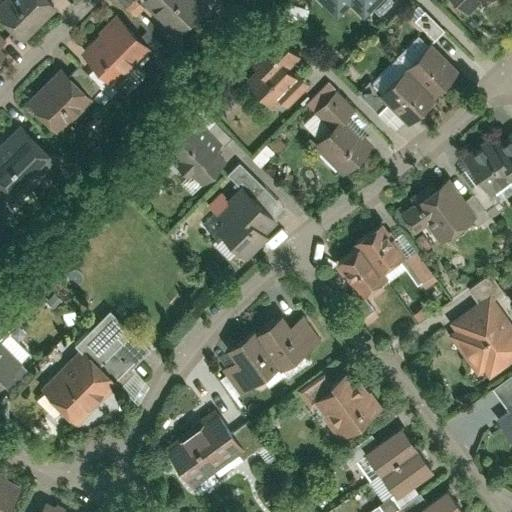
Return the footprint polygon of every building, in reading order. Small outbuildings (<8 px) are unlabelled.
[(0,0),(0,13),(24,37),(55,5),(49,0),(0,0)] [(202,0),(141,0),(174,30),(202,0)] [(316,0),(335,18),(348,4),(361,17),(377,0),(316,0)] [(483,0),(452,0),(468,16),(483,0)] [(148,43),(114,12),(78,50),(113,82),(148,43)] [(300,52),(273,27),(245,55),(266,75),(253,89),(267,102),(273,95),(283,105),(306,81),(289,64),(300,52)] [(428,40),(403,66),(430,92),(456,66),(428,40)] [(90,96),(58,65),(25,99),(57,130),(90,96)] [(403,66),(378,92),(405,118),(430,92),(403,66)] [(329,124),(308,144),(337,173),(371,140),(346,115),(353,108),(333,88),(313,108),(329,124)] [(220,142),(186,110),(160,138),(194,171),(201,177),(222,155),(215,148),(220,142)] [(55,156),(17,120),(0,138),(0,181),(16,197),(55,156)] [(487,132),(460,151),(490,192),(511,175),(511,127),(493,141),(487,132)] [(279,204),(238,161),(227,172),(237,183),(225,194),(228,197),(213,211),(220,218),(214,224),(244,256),(267,234),(263,229),(275,218),(270,213),(279,204)] [(413,199),(397,209),(413,231),(425,223),(436,238),(473,212),(446,172),(435,180),(432,175),(408,191),(413,199)] [(358,242),(334,257),(357,291),(381,275),(377,269),(403,252),(380,218),(354,235),(358,242)] [(511,358),(511,321),(493,295),(502,289),(488,271),(466,287),(476,300),(439,327),(480,382),(511,358)] [(233,359),(220,367),(237,393),(278,365),(280,367),(320,341),(301,313),(288,322),(280,310),(252,329),(250,326),(223,345),(233,359)] [(0,340),(0,380),(20,361),(0,340)] [(80,345),(39,385),(74,421),(115,382),(80,345)] [(335,435),(378,406),(348,362),(328,376),(322,369),(295,388),(308,407),(313,404),(335,435)] [(511,372),(493,386),(507,405),(494,414),(511,438),(511,372)] [(241,445),(212,407),(161,446),(190,483),(241,445)] [(377,470),(414,443),(398,421),(361,447),(377,470)] [(393,492),(430,466),(414,443),(377,470),(393,492)] [(0,511),(3,511),(18,487),(0,476),(0,511)] [(451,511),(459,506),(442,484),(406,511),(407,511),(451,511)] [(67,511),(42,499),(35,511),(67,511)]
